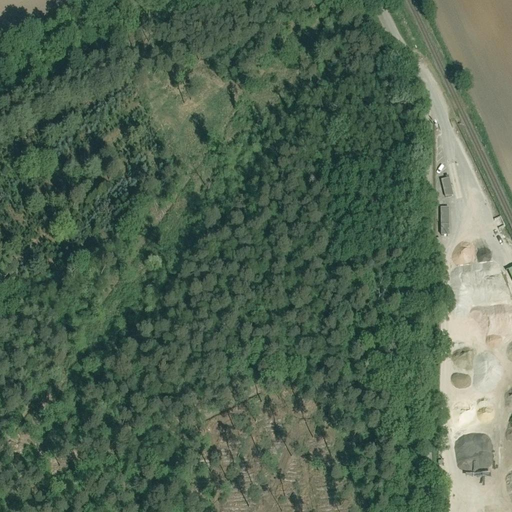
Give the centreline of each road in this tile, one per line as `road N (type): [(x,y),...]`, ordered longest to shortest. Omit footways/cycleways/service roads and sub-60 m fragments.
road 1 (track): [(415,511),(430,91)]
road 2 (track): [(138,0),(0,67)]
